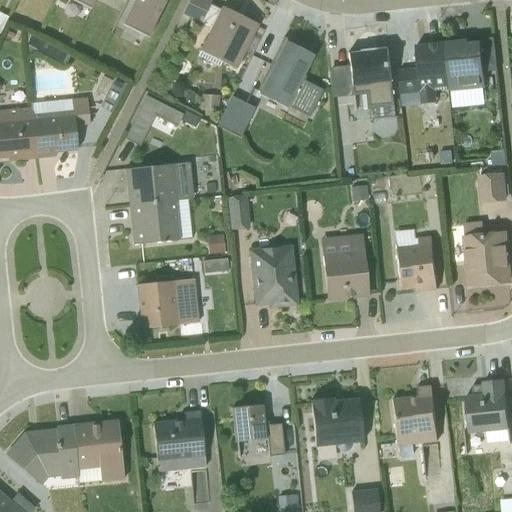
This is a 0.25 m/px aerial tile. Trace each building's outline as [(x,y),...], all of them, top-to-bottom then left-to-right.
[(66,0),(88,11),(93,0),(66,0)] [(164,0),(133,0),(120,25),(145,38),(164,0)] [(204,0),(187,0),(170,37),(175,40),(186,19),(209,30),(218,12),(207,6),(209,2),(204,0)] [(256,26),(220,7),(218,12),(209,30),(198,53),(234,71),(256,26)] [(67,57),(22,33),(25,59),(34,53),(62,68),(67,57)] [(281,38),(254,92),(257,93),(256,96),(285,110),(286,108),(307,118),(320,92),(300,81),(311,57),(306,53),(306,52),(281,38)] [(443,44),(449,91),(484,88),(483,73),(497,72),(494,39),(467,42),(443,44)] [(420,95),(422,106),(437,104),(437,93),(449,91),(443,44),(416,47),(418,69),(399,72),(402,96),(420,95)] [(373,124),(372,120),(395,118),(396,118),(389,50),(378,50),(378,49),(377,49),(356,51),(355,52),(345,54),(346,67),(326,69),(329,97),(349,95),(364,94),(368,124),(373,124)] [(97,109),(109,116),(124,86),(112,79),(110,82),(100,78),(93,93),(102,97),(97,109)] [(146,93),(126,138),(141,145),(154,114),(177,124),(183,110),(146,93)] [(240,133),(254,104),(232,93),(218,122),(240,133)] [(186,97),(183,103),(199,112),(216,113),(216,97),(199,96),(199,103),(186,97)] [(87,126),(84,99),(69,101),(29,105),(29,110),(34,161),(53,159),(53,158),(53,154),(75,152),(73,128),(87,126)] [(29,110),(0,112),(0,159),(5,159),(6,163),(34,161),(29,110)] [(173,165),(123,171),(126,207),(189,200),(187,171),(186,164),(173,165)] [(511,198),(509,169),(481,170),(483,200),(511,198)] [(247,230),(244,197),(224,199),(228,231),(247,230)] [(126,207),(131,246),(189,239),(186,200),(126,207)] [(483,223),(464,225),(464,237),(463,237),(468,289),(511,284),(511,279),(507,233),(483,235),(483,223)] [(204,238),(206,255),(222,254),(220,236),(204,238)] [(359,236),(317,240),(325,302),(377,297),(377,293),(366,293),(359,236)] [(397,290),(413,289),(414,294),(437,292),(432,238),(419,239),(419,248),(393,251),(397,290)] [(289,247),(246,251),(252,307),(266,306),(267,310),(295,307),(289,247)] [(135,286),(139,330),(195,324),(190,280),(135,286)] [(482,386),(472,387),(473,396),(465,397),(469,435),(486,434),(488,445),(510,442),(504,381),(482,383),(482,386)] [(438,443),(432,387),(415,389),(415,397),(389,400),(394,447),(394,448),(395,456),(398,459),(412,457),(415,454),(414,446),(438,443)] [(307,401),(313,448),(334,446),(335,449),(337,451),(340,453),(344,452),(347,451),(349,448),(349,445),(360,443),(356,400),(331,402),(331,399),(307,401)] [(229,409),(228,409),(232,443),(265,440),(266,457),(281,455),(282,455),(281,448),(286,447),(283,426),(265,426),(265,423),(261,420),(260,406),(229,409)] [(155,474),(203,468),(198,412),(181,414),(181,420),(152,424),(155,474)] [(99,484),(122,481),(115,422),(70,426),(76,484),(98,483),(99,484)] [(59,481),(76,479),(70,426),(54,428),(54,432),(38,433),(23,435),(18,441),(5,456),(40,486),(46,479),(58,478),(59,481)] [(352,486),(353,511),(380,511),(379,485),(352,486)] [(0,494),(0,511),(31,511),(33,510),(16,495),(9,503),(0,494)]
